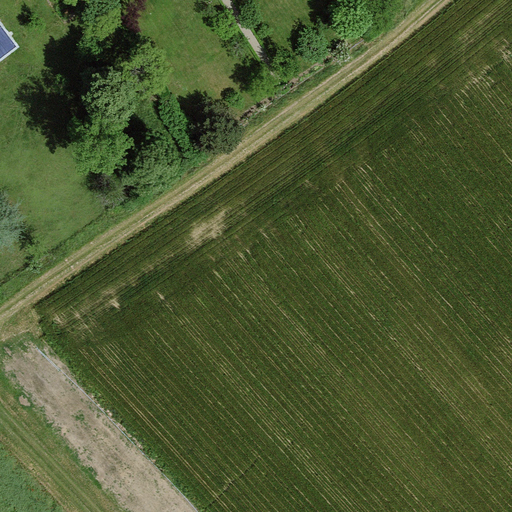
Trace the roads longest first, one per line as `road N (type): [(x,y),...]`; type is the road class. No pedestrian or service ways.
road 1 (track): [(0,308),(388,37)]
road 2 (track): [(0,414),(89,511)]
